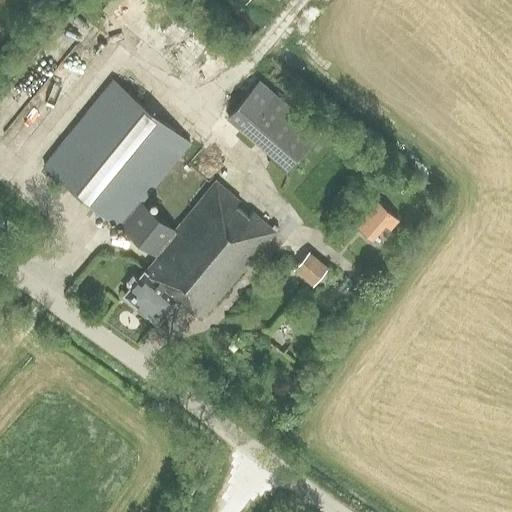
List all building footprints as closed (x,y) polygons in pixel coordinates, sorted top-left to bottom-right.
[(105,0),(102,3),(109,11),(120,0),(105,0)] [(174,230),(140,202),(190,143),(113,80),(44,165),(121,228),(122,227),(156,256),(144,270),(145,270),(125,294),(157,322),(177,299),(201,320),(275,231),(215,180),(174,230)] [(288,169),(319,132),(273,95),(243,131),(288,169)] [(400,219),(377,200),(355,225),(373,240),(385,225),(390,230),(400,219)] [(313,286),(328,267),(309,251),(294,270),(313,286)] [(272,285),(285,268),(274,260),(261,276),(272,285)] [(234,349),(238,345),(233,341),(229,346),(234,349)]
